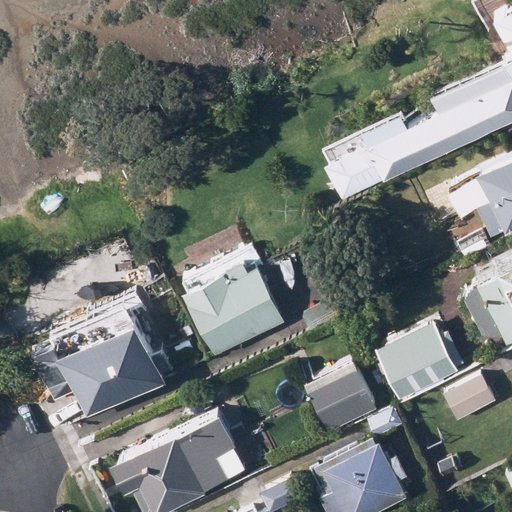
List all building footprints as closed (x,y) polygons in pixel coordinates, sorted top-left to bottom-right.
[(432,83),(439,97),(457,134),(511,107),(511,0),(500,0),(492,5),(511,44),(432,83)] [(347,188),(457,134),(439,97),(411,111),(405,100),(328,138),(333,148),(329,151),(347,188)] [(499,226),(511,219),(511,141),(465,164),(467,167),(444,178),(459,210),(451,214),(455,222),(447,226),(456,245),(463,242),(466,249),(485,239),(481,230),(498,222),(499,226)] [(316,245),(301,245),(300,283),(315,284),(316,245)] [(236,247),(176,276),(210,346),(289,309),(261,251),(242,260),(236,247)] [(500,339),(511,332),(511,253),(511,254),(507,248),(489,258),(492,263),(487,265),(489,267),(465,279),(457,290),(476,328),(490,329),(494,327),(500,339)] [(59,376),(77,411),(159,373),(127,306),(48,343),(43,333),(19,344),(41,385),(59,376)] [(394,393),(452,364),(450,363),(460,358),(443,323),(433,328),(429,317),(370,346),(394,393)] [(297,378),(323,426),(371,400),(347,353),(297,378)] [(491,397),(477,368),(438,388),(452,417),(491,397)] [(397,417),(390,401),(362,414),(370,431),(397,417)] [(226,437),(211,405),(187,416),(165,425),(164,423),(160,425),(99,455),(99,457),(102,462),(113,484),(122,480),(138,511),(139,510),(221,470),(210,446),(227,438),(226,437)] [(322,511),(355,511),(398,490),(391,473),(402,468),(390,446),(381,451),(372,432),(369,434),(365,426),(296,462),(322,511)] [(511,461),(499,467),(511,494),(511,461)] [(305,489),(295,469),(263,487),(274,506),(305,489)]
